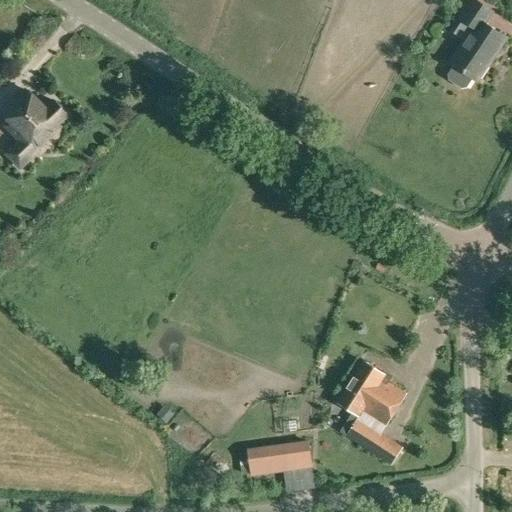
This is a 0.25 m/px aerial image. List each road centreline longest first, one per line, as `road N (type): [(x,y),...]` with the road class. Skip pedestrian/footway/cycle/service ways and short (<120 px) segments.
road 1 (tertiary): [(486,249),(393,213),(64,0)]
road 2 (residential): [(475,483),(472,292),(486,249)]
road 3 (unclassified): [(275,511),(475,483)]
